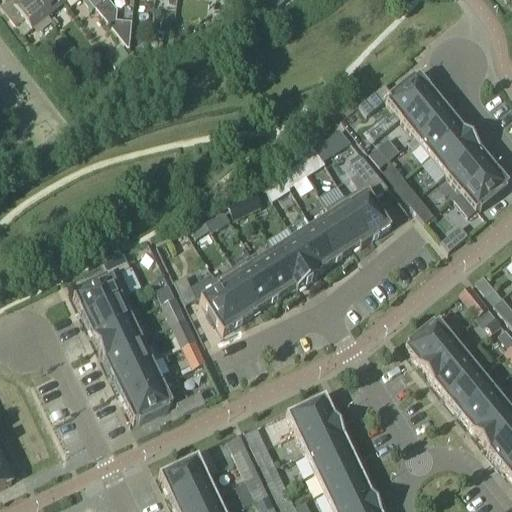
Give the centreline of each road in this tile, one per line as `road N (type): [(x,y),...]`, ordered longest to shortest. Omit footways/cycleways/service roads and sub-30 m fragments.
road 1 (residential): [(417,468),(327,313)]
road 2 (residential): [(21,345),(55,368),(106,472)]
road 3 (residential): [(511,167),(454,95),(459,64)]
